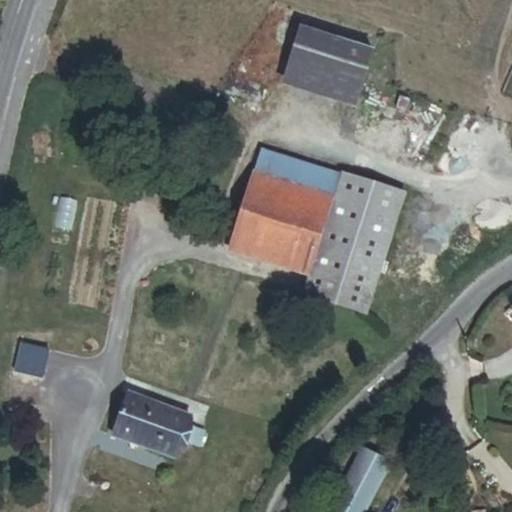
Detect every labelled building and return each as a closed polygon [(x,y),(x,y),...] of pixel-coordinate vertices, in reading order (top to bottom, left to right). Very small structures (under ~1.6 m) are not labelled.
[(279,90),(351,115),(364,77),(291,53),(279,90)] [(345,132),(351,115),(279,90),(273,107),(345,132)] [(334,201),(341,178),(262,153),(255,175),(277,182),(334,201)] [(229,252),(309,278),(317,252),(260,233),(277,182),(255,175),(229,252)] [(302,297),(365,317),(404,196),(342,175),(341,178),(334,201),(317,252),(309,278),(302,297)] [(317,252),(334,201),(277,182),(260,233),(317,252)] [(70,232),(76,204),(60,201),(54,229),(70,232)] [(7,420),(38,423),(46,341),(15,338),(7,420)] [(205,434),(187,428),(191,419),(128,396),(113,437),(175,461),(182,443),(200,449),(205,434)] [(362,511),(386,465),(363,453),(332,511),(362,511)]
